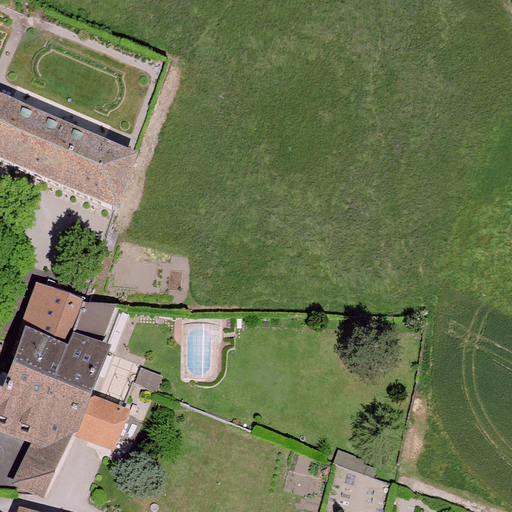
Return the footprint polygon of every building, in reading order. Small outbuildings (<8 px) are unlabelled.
[(137,154),(0,97),(0,161),(114,208),(137,154)] [(83,305),(84,301),(36,286),(19,332),(24,334),(65,350),(70,336),(83,305)] [(117,307),(83,305),(70,336),(103,346),(117,307)] [(103,346),(70,336),(65,350),(24,334),(2,391),(0,390),(0,435),(30,446),(43,451),(76,436),(91,397),(109,348),(103,346)] [(122,409),(91,397),(76,436),(115,453),(130,412),(122,409)] [(44,499),(76,436),(43,451),(30,446),(13,484),(44,499)]
